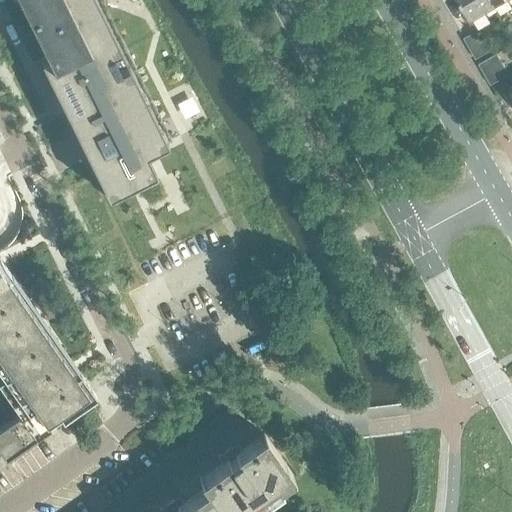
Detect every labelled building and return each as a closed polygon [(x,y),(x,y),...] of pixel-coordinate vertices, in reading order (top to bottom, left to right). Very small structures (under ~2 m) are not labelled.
[(20,0),(23,6),(47,55),(41,59),(42,59),(39,60),(49,80),(48,80),(50,85),(51,84),(65,113),(68,118),(67,118),(69,121),(76,118),(83,133),(79,135),(80,136),(77,137),(86,156),(87,159),(94,156),(102,171),(98,173),(96,175),(103,190),(102,190),(106,197),(156,172),(150,159),(146,152),(172,140),(170,137),(161,141),(153,126),(160,123),(159,122),(162,121),(153,102),(152,99),(142,104),(135,89),(141,86),(141,85),(143,83),(136,68),(137,68),(120,35),(119,35),(114,25),(115,24),(105,4),(104,0),(20,0)] [(493,5),(490,0),(461,0),(472,17),(493,5)] [(474,31),(464,37),(476,58),(494,47),(488,36),(480,41),(474,31)] [(506,69),(497,53),(479,63),(491,84),(501,78),(498,73),(506,69)] [(96,394),(80,370),(73,361),(5,263),(0,265),(0,370),(26,408),(1,425),(0,426),(0,449),(6,458),(96,394)] [(199,477),(205,486),(223,511),(237,511),(293,473),(264,432),(241,448),(237,441),(228,448),(218,455),(222,461),(199,477)] [(223,511),(205,486),(183,500),(179,494),(169,501),(160,508),(162,511),(223,511)]
